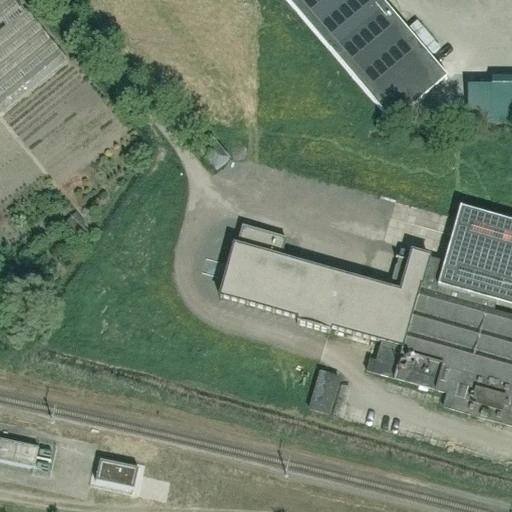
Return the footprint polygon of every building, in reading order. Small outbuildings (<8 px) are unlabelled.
[(0,0),(0,113),(64,61),(24,11),(20,13),(9,0),(0,0)] [(377,0),(282,0),(326,53),(389,126),(445,79),(383,5),(377,0)] [(511,78),(489,78),(489,87),(465,87),(464,126),(511,126),(511,78)] [(198,152),(214,171),(226,161),(210,141),(198,152)] [(279,261),(284,242),(241,229),(236,249),(233,248),(218,300),(296,322),(295,326),(327,336),(329,331),(380,345),(372,375),(445,396),(442,410),(511,429),(511,320),(492,315),(495,305),(511,309),(511,224),(459,209),(444,264),(400,252),(388,292),(279,261)] [(73,242),(85,232),(81,227),(83,226),(74,214),(60,225),(73,242)] [(338,379),(318,374),(317,374),(305,412),(326,418),(338,379)] [(0,462),(32,469),(36,451),(0,442),(0,462)] [(98,462),(93,484),(132,492),(137,471),(98,462)]
